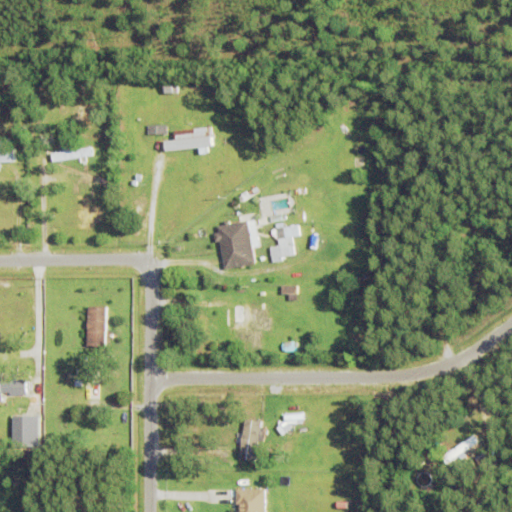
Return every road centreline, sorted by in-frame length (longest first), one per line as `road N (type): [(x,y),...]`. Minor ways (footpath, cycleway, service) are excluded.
road 1 (residential): [(0,260),(147,264),(149,511)]
road 2 (residential): [(150,379),(422,370),(511,323)]
